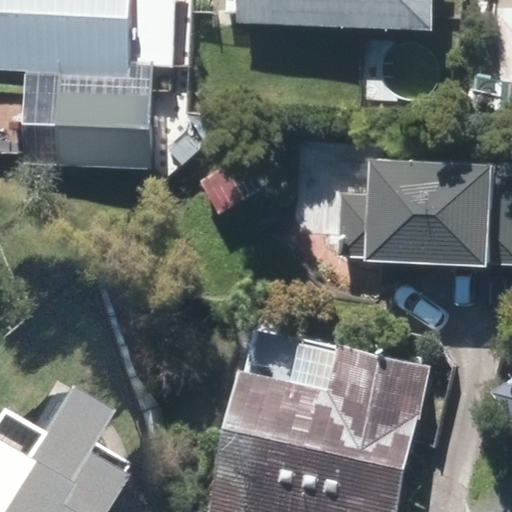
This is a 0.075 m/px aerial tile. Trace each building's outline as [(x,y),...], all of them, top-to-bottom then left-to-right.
[(0,0),(0,63),(43,66),(41,70),(184,79),(188,0),(0,0)] [(257,0),(257,15),(462,21),(462,0),(257,0)] [(211,36),(210,70),(236,71),(238,37),(211,36)] [(357,184),(355,246),(511,252),(511,153),(406,149),(405,186),(357,184)] [(264,157),(220,181),(235,210),(279,185),(264,157)] [(220,511),(360,511),(362,506),(385,511),(418,511),(452,363),(358,341),(345,389),(255,367),(220,511)] [(0,511),(97,511),(123,473),(49,425),(0,501),(0,511)]
